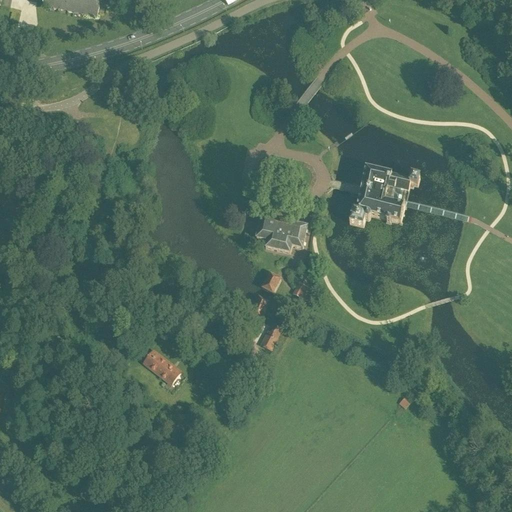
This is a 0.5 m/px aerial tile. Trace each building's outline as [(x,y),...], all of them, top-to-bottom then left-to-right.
[(97,18),(100,0),(43,0),(42,6),(97,18)] [(79,17),(78,24),(95,27),(96,20),(79,17)] [(410,181),(392,176),(366,170),(362,186),(361,190),(360,195),(356,212),(353,211),(350,225),(363,229),(365,222),(370,224),(372,218),(387,221),(386,225),(391,226),(392,223),(401,225),(405,207),(405,206),(403,206),(403,204),(404,201),(407,193),(409,193),(410,189),(414,190),(414,187),(418,188),(421,179),(411,176),(410,181)] [(302,251),(308,228),(261,218),(256,240),(267,243),(265,250),(290,255),(292,248),(302,251)] [(270,273),(262,290),(274,296),(282,279),(270,273)] [(306,303),(311,292),(298,286),(293,297),(306,303)] [(248,315),(250,316),(247,322),(258,327),(261,322),(262,323),(271,303),(270,303),(257,297),(248,315)] [(272,353),(283,330),(272,324),(260,347),(272,353)] [(143,365),(149,369),(171,385),(180,373),(160,358),(153,352),(143,365)] [(407,409),(411,404),(405,399),(401,404),(407,409)]
